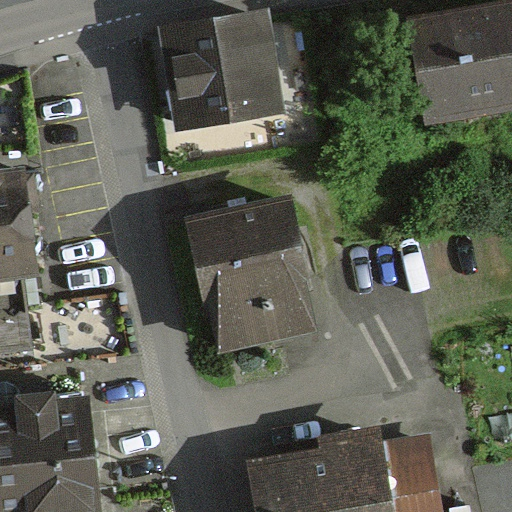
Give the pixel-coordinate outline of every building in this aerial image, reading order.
[(511,1),(400,18),(417,132),(511,117),(511,1)] [(261,20),(153,36),(168,137),(276,121),(261,20)] [(27,181),(0,184),(0,295),(42,290),(27,181)] [(283,204),(172,232),(206,365),(317,337),(283,204)] [(101,511),(92,408),(0,416),(0,511),(101,511)] [(433,511),(418,432),(240,466),(248,511),(433,511)]
